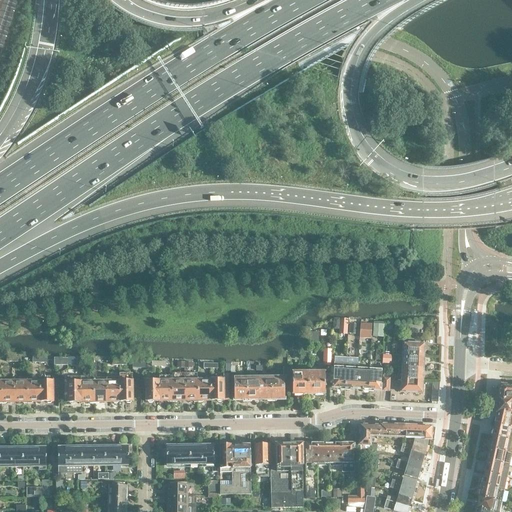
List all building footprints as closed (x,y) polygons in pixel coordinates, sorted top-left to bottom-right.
[(374,324),(373,337),(384,337),(384,325),(374,324)] [(361,325),(360,338),(371,339),(372,325),(361,325)] [(404,356),(424,357),(424,345),(404,344),(404,356)] [(324,349),(323,366),(331,366),(332,350),(324,349)] [(403,368),(423,369),(424,357),(404,356),(403,368)] [(345,388),(347,363),(335,362),(333,388),(345,388)] [(359,364),(347,363),(345,388),(357,389),(358,369),(359,364)] [(422,381),(423,369),(403,368),(402,380),(422,381)] [(369,390),(370,370),(358,369),(357,389),(369,390)] [(382,371),(370,370),(369,390),(381,391),(382,371)] [(185,373),(172,373),(172,379),(172,403),(176,403),(177,402),(183,401),(185,401),(185,373)] [(198,373),(185,373),(185,401),(187,401),(193,401),(194,403),(198,403),(198,379),(198,373)] [(325,373),(309,374),(309,396),(325,395),(325,373)] [(133,374),(120,374),(120,382),(120,402),(122,402),(124,402),(126,402),(127,403),(130,403),(131,402),(133,402),(133,374)] [(309,396),(309,374),(293,374),(293,396),(309,396)] [(223,378),(211,378),(211,401),(214,401),(215,401),(217,401),(218,402),(221,402),(223,401),(224,401),(224,400),(229,400),(229,375),(223,375),(223,378)] [(94,376),(81,377),(81,403),(83,403),(85,403),(89,403),(90,404),(94,404),(94,382),(94,376)] [(81,377),(67,377),(68,403),(70,403),(71,404),(74,404),(75,403),(77,403),(79,403),(81,403),(81,377)] [(211,378),(198,379),(198,403),(202,402),(203,401),(207,401),(209,401),(211,401),(211,378)] [(53,382),(40,382),(41,402),(43,402),(45,402),(46,402),(48,403),(51,403),(52,402),(54,402),(53,379),(53,382)] [(159,379),(141,380),(141,401),(146,401),(146,402),(148,402),(149,403),(152,403),(153,402),(155,402),(157,402),(159,402),(159,379)] [(172,379),(159,379),(159,402),(162,402),(164,402),(167,402),(168,403),(172,403),(172,379)] [(14,380),(14,382),(14,403),(17,403),(22,402),(23,404),(27,404),(27,382),(14,382),(14,380)] [(27,380),(27,382),(27,404),(31,404),(33,402),(36,402),(38,402),(41,402),(40,382),(40,380),(40,382),(27,382),(27,380)] [(247,401),(247,380),(234,380),(234,401),(247,401)] [(259,380),(247,380),(247,401),(260,401),(259,380)] [(272,401),(272,380),(259,380),(260,401),(272,401)] [(284,380),(272,380),(272,401),(285,400),(284,380)] [(422,393),(422,381),(402,380),(402,392),(422,393)] [(14,382),(2,382),(2,404),(6,404),(7,403),(12,403),(14,403),(14,382)] [(107,382),(94,382),(94,404),(98,404),(99,403),(105,403),(107,402),(107,382)] [(120,382),(107,382),(107,402),(109,402),(113,402),(114,404),(117,404),(118,402),(120,402),(120,382)] [(432,382),(431,402),(438,402),(439,383),(432,382)] [(511,385),(499,385),(497,413),(511,416),(511,385)] [(511,416),(497,413),(494,425),(511,428),(511,416)] [(371,447),(371,445),(371,437),(377,437),(384,437),(384,425),(380,425),(380,427),(360,426),(359,445),(360,449),(370,450),(370,447),(371,447)] [(408,426),(384,425),(384,437),(407,438),(408,426)] [(511,428),(494,425),(492,437),(511,441),(511,428)] [(407,438),(415,439),(431,439),(432,427),(408,426),(407,438)] [(511,441),(492,437),(489,449),(511,454),(511,452),(511,441)] [(429,447),(431,439),(415,439),(414,443),(413,447),(402,444),(401,448),(427,456),(429,447)] [(277,446),(270,446),(270,466),(271,466),(271,472),(271,495),(271,508),(271,509),(291,509),(304,509),(303,503),(303,502),(303,444),(299,444),(299,443),(291,443),(281,443),(281,445),(277,445),(277,446)] [(221,445),(220,445),(220,472),(232,472),(232,469),(233,469),(233,445),(232,446),(232,445),(231,445),(227,445),(225,444),(222,444),(221,445)] [(311,466),(318,466),(318,444),(306,444),(306,464),(311,464),(311,466)] [(330,444),(318,444),(318,466),(325,466),(325,464),(330,464),(330,444)] [(342,466),(342,444),(330,444),(330,464),(335,464),(335,466),(342,466)] [(342,444),(342,466),(349,466),(348,464),(354,464),(354,444),(342,444)] [(202,446),(203,466),(213,466),(213,473),(219,473),(218,453),(215,454),(215,445),(202,446)] [(233,487),(221,487),(221,490),(221,496),(241,495),(251,495),(251,467),(250,450),(250,445),(242,445),(240,445),(233,445),(233,469),(233,487)] [(256,450),(251,450),(251,467),(256,467),(256,468),(257,478),(270,477),(270,469),(270,466),(270,446),(270,445),(256,445),(256,450)] [(117,447),(116,447),(117,467),(121,467),(121,465),(128,464),(128,466),(129,466),(128,446),(117,447)] [(167,466),(179,466),(179,446),(167,446),(167,466)] [(179,466),(191,466),(191,446),(179,446),(179,466)] [(202,446),(191,446),(191,466),(203,466),(202,446)] [(58,462),(54,462),(54,474),(59,474),(59,473),(71,473),(70,447),(69,447),(58,447),(58,462)] [(71,447),(70,447),(71,473),(82,473),(82,474),(82,465),(82,447),(71,447)] [(92,447),(82,447),(82,465),(89,465),(89,467),(93,467),(93,447),(92,447)] [(94,447),(93,447),(93,467),(98,467),(98,465),(105,465),(105,467),(105,465),(105,447),(94,447)] [(115,447),(105,447),(105,465),(112,465),(112,467),(117,467),(116,447),(115,447)] [(10,448),(0,448),(0,466),(7,466),(7,468),(12,468),(11,448),(10,448)] [(12,448),(11,448),(12,468),(16,468),(16,466),(23,466),(23,468),(23,466),(23,448),(12,448)] [(33,448),(23,448),(23,466),(30,466),(30,468),(35,468),(34,448),(33,448)] [(35,448),(34,448),(35,468),(39,468),(39,471),(46,471),(46,468),(47,468),(46,448),(35,448)] [(410,455),(409,459),(425,464),(427,456),(401,448),(400,451),(410,455)] [(489,449),(486,461),(509,466),(511,454),(489,449)] [(425,464),(409,459),(408,463),(398,460),(397,464),(391,462),(422,472),(425,464)] [(509,466),(486,461),(484,473),(507,478),(509,466)] [(422,472),(391,462),(390,466),(406,471),(404,476),(419,480),(422,472)] [(368,479),(376,480),(376,471),(369,470),(368,479)] [(185,471),(174,471),(174,479),(186,479),(185,471)] [(481,485),(504,490),(507,478),(484,473),(481,485)] [(375,489),(376,480),(368,479),(368,488),(375,489)] [(392,480),(391,484),(416,492),(419,484),(403,479),(402,483),(392,480)] [(210,491),(218,491),(218,480),(210,480),(210,491)] [(400,491),(398,496),(414,500),(416,492),(391,484),(389,488),(400,491)] [(43,485),(31,485),(31,498),(43,498),(43,485)] [(167,485),(166,495),(187,496),(188,486),(167,485)] [(504,490),(481,485),(479,497),(502,502),(504,490)] [(109,498),(127,499),(128,487),(109,486),(109,498)] [(358,497),(348,497),(348,503),(365,503),(364,486),(358,486),(358,497)] [(314,489),(306,489),(306,499),(314,499),(314,489)] [(166,495),(166,505),(196,506),(196,496),(187,496),(166,495)] [(366,500),(365,508),(374,509),(376,498),(373,498),(367,497),(366,496),(366,500)] [(386,500),(411,508),(414,500),(398,496),(397,499),(387,496),(386,500)] [(499,511),(502,502),(479,497),(476,509),(489,511),(499,511)] [(109,498),(108,510),(126,510),(127,499),(109,498)] [(409,511),(411,508),(386,500),(383,509),(393,511),(409,511)]
